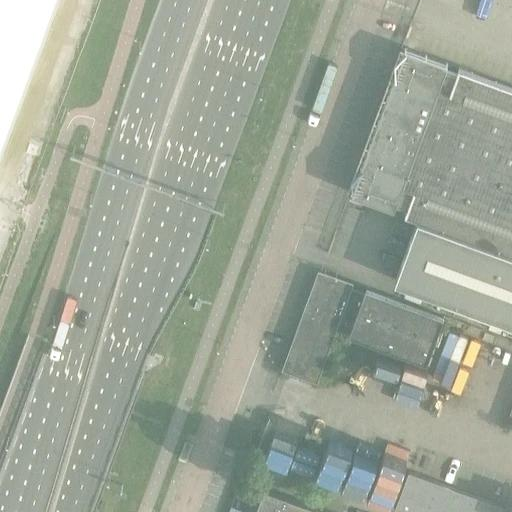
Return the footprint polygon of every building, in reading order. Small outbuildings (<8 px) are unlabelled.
[(0,0),(0,156),(57,0),(0,0)] [(446,70),(448,65),(405,49),(352,194),(394,210),(396,205),(407,209),(405,215),(418,219),(511,253),(511,87),(459,68),(457,73),(446,70)] [(511,253),(418,219),(395,281),(511,324),(507,335),(511,336),(511,253)] [(284,369),(319,381),(353,280),(318,269),(284,369)] [(353,325),(365,290),(352,286),(340,321),(353,325)] [(430,360),(446,314),(368,287),(351,333),(430,360)] [(312,474),(318,460),(317,459),(322,447),(301,438),(299,441),(277,432),(267,455),(312,474)] [(500,511),(503,506),(409,472),(395,509),(403,511),(500,511)] [(383,500),(389,503),(396,488),(378,478),(373,488),(386,494),(383,500)] [(327,511),(264,489),(255,511),(327,511)]
